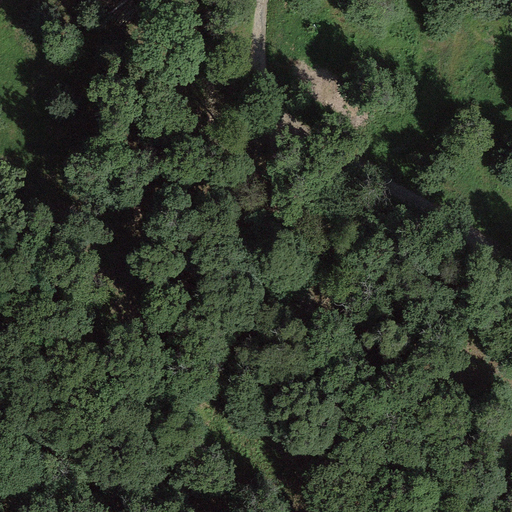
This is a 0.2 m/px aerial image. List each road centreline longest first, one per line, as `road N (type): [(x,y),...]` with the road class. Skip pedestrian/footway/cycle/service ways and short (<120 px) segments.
road 1 (track): [(511,282),(444,218),(277,120),(259,88),(260,0)]
road 2 (track): [(347,511),(344,435),(274,219),(277,120)]
road 3 (track): [(259,88),(151,0)]
